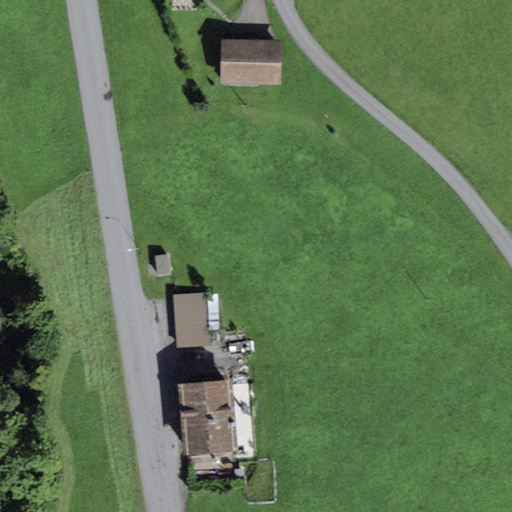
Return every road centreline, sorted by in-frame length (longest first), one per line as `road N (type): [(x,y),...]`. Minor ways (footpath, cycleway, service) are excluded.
road 1 (unclassified): [(81,0),(160,511)]
road 2 (unknown): [(511,332),(138,383)]
road 3 (unclassified): [(511,251),(430,154),(304,42),(284,0)]
